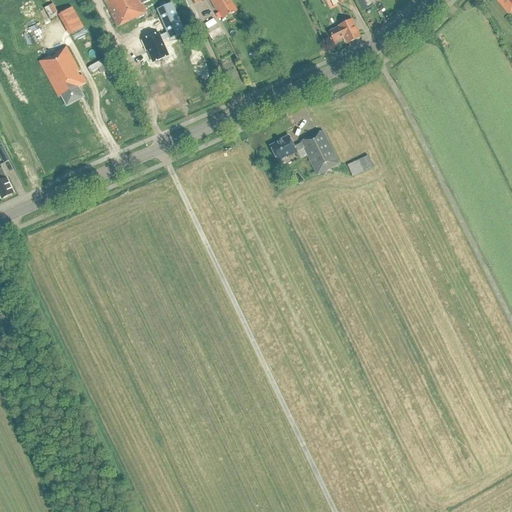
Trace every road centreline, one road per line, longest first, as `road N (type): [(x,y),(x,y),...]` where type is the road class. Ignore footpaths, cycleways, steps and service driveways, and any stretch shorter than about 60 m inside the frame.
road 1 (tertiary): [(0,220),(350,63),(432,0)]
road 2 (track): [(333,511),(162,148)]
road 3 (track): [(18,269),(136,511)]
